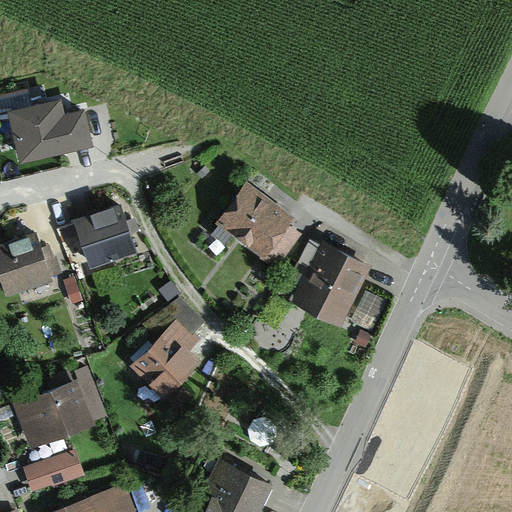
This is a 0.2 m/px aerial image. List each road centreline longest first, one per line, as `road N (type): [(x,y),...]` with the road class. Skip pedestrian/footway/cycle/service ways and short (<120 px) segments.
road 1 (residential): [(311,511),(427,264)]
road 2 (residential): [(427,264),(511,94)]
